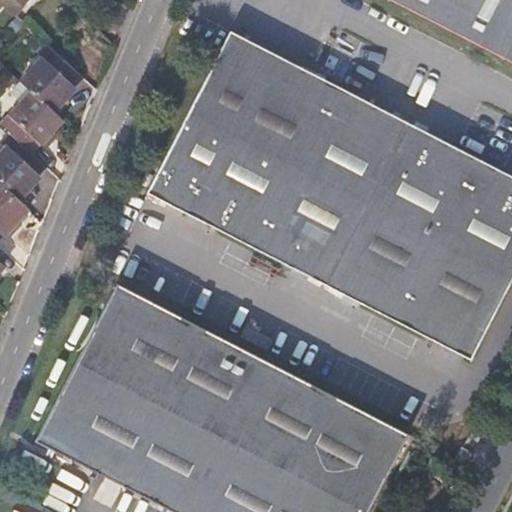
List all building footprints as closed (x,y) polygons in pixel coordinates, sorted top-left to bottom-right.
[(0,0),(0,8),(7,0),(17,0),(21,3),(23,0),(0,0)] [(511,0),(385,0),(511,63),(511,0)] [(511,176),(228,32),(145,195),(470,359),(511,275),(511,176)] [(53,112),(85,78),(48,45),(39,55),(43,59),(21,83),(31,92),(10,115),(19,124),(2,144),(7,148),(0,155),(0,271),(3,268),(0,265),(0,241),(29,211),(18,201),(48,169),(33,155),(63,121),(53,112)] [(36,445),(169,511),(369,511),(408,435),(397,429),(355,408),(117,286),(36,445)] [(244,327),(237,338),(266,353),(272,341),(244,327)] [(468,442),(477,446),(484,433),(474,429),(468,442)] [(462,447),(451,470),(462,475),(474,452),(462,447)]
